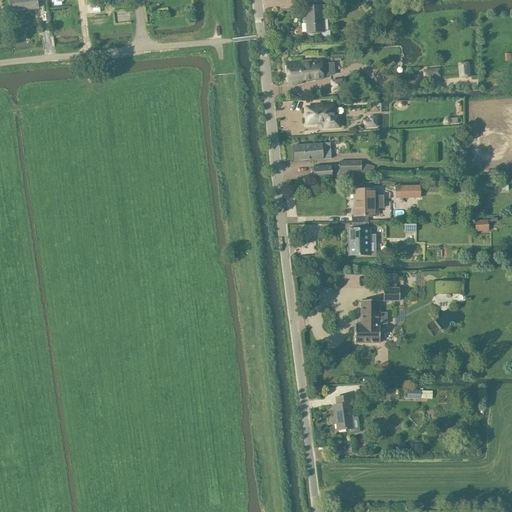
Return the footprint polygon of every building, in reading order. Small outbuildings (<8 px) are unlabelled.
[(11,0),(13,12),(38,8),(37,0),(11,0)] [(323,32),(321,6),(303,7),(303,20),(306,20),(306,33),(323,32)] [(388,58),(382,65),(387,70),(393,63),(388,58)] [(321,60),(286,63),(288,84),(302,83),(301,81),(322,79),(322,75),(332,74),(331,64),(321,65),(321,60)] [(457,63),(458,78),(470,77),(469,62),(457,63)] [(423,80),(441,78),(440,68),(422,70),(423,80)] [(342,80),(331,81),(332,92),(343,91),(342,80)] [(325,128),(339,127),(338,117),(334,117),(333,106),(322,107),(322,104),(316,105),(316,107),(306,108),(307,124),(317,123),(317,122),(324,122),(325,128)] [(365,127),(377,126),(376,116),(370,117),(370,121),(364,121),(365,127)] [(444,119),(443,121),(443,124),(445,126),(448,126),(450,125),(451,123),(451,120),(450,118),(447,118),(444,119)] [(295,161),(322,159),(331,159),(330,143),(321,144),(294,145),(295,161)] [(471,151),(463,151),(456,151),(456,161),(463,161),(463,160),(471,160),(471,151)] [(339,173),(339,177),(366,177),(366,165),(361,165),(361,161),(339,161),(339,173)] [(313,166),(314,179),(332,179),(331,165),(313,166)] [(420,187),(395,187),(396,199),(420,199),(420,187)] [(354,216),(351,216),(351,223),(368,223),(368,216),(375,216),(375,208),(383,208),(383,196),(375,196),(375,190),(353,190),(354,216)] [(488,221),(475,222),(476,233),(488,232),(488,221)] [(351,229),(348,229),(349,255),(370,255),(370,254),(376,254),(375,239),(370,239),(370,235),(370,229),(368,229),(368,223),(351,223),(351,229)] [(461,283),(435,283),(435,295),(461,295),(461,283)] [(399,302),(399,288),(383,288),(383,302),(399,302)] [(379,343),(379,301),(361,300),(361,325),(355,325),(355,343),(379,343)] [(408,391),(407,399),(420,400),(420,399),(420,391),(408,390),(408,391)] [(335,397),(336,405),(350,403),(350,404),(354,403),(353,395),(335,397)] [(352,421),(350,404),(350,403),(336,405),(334,405),(337,430),(348,429),(349,433),(359,431),(359,428),(358,428),(358,420),(352,421)]
